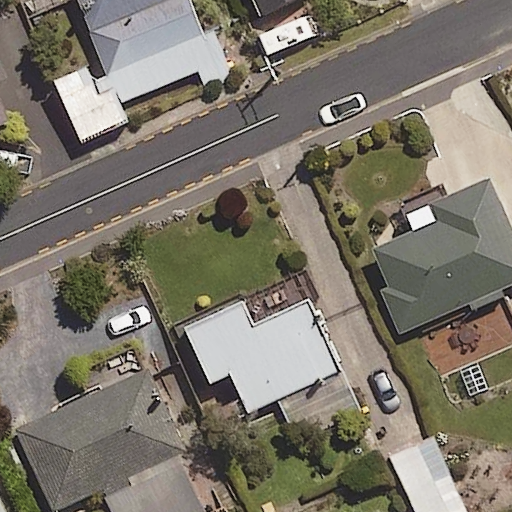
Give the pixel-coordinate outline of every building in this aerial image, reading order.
[(206,31),(193,0),(79,0),(103,61),(61,78),(84,139),(131,120),(123,99),(200,70),(205,81),(230,72),(213,28),(206,31)] [(260,0),(265,12),(292,0),(260,0)] [(0,125),(14,120),(0,82),(0,125)] [(511,283),(511,242),(484,180),(407,213),(415,232),(369,252),(403,331),(511,283)] [(232,371),(249,409),(277,397),(297,441),(365,411),(315,301),(260,325),(248,299),(188,326),(213,380),(232,371)] [(185,448),(150,369),(20,425),(57,508),(104,487),(114,511),(206,511),(179,450),(185,448)] [(456,511),(462,509),(431,438),(388,457),(412,511),(456,511)] [(11,511),(0,484),(0,511),(11,511)]
